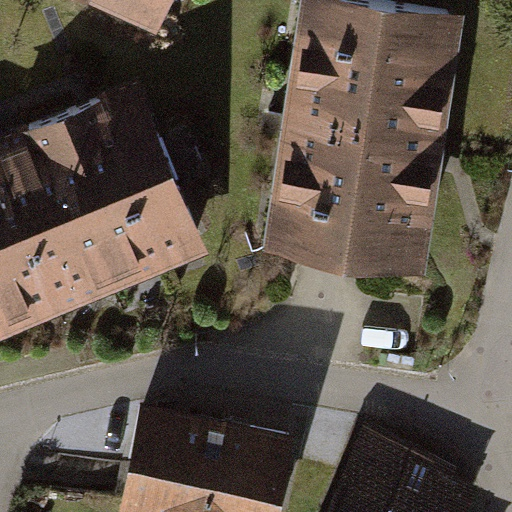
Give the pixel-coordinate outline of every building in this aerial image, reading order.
[(162,0),(107,0),(152,21),(162,0)] [(463,14),(375,0),(303,0),(263,246),(421,271),(463,14)] [(7,151),(71,319),(206,268),(142,100),(7,151)] [(0,153),(0,345),(71,319),(7,151),(0,153)] [(280,511),(293,437),(136,411),(118,511),(280,511)] [(466,511),(477,490),(357,437),(323,511),(466,511)]
